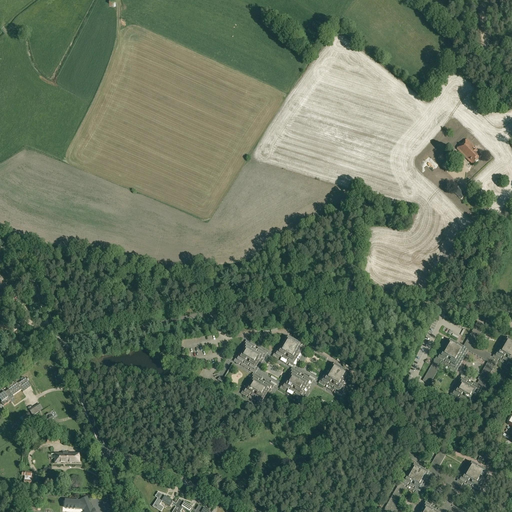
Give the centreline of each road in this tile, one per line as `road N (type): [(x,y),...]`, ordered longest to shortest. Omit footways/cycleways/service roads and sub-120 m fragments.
road 1 (unclassified): [(511,310),(293,296),(59,346)]
road 2 (tertiary): [(253,511),(105,452)]
road 3 (track): [(511,97),(408,0)]
road 4 (unclassified): [(59,346),(27,274),(0,241)]
